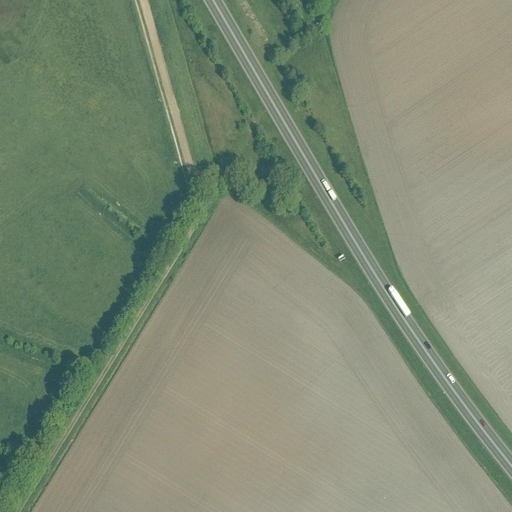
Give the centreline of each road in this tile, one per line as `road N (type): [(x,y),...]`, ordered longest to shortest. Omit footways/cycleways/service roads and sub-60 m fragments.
road 1 (trunk): [(511,468),(370,267),(212,0)]
road 2 (unclassified): [(17,511),(201,212)]
road 3 (track): [(141,0),(201,212)]
